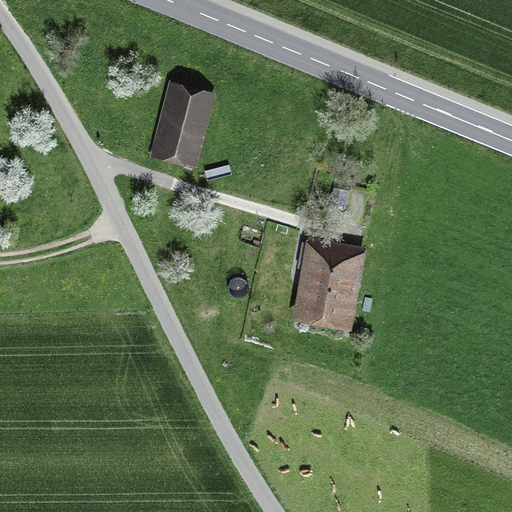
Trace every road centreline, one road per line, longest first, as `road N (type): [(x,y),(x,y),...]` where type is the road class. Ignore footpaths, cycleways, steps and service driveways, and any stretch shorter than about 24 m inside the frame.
road 1 (unclassified): [(0,13),(89,157),(203,391),(276,511)]
road 2 (secondary): [(511,140),(168,0)]
road 3 (track): [(121,224),(69,245),(0,257)]
